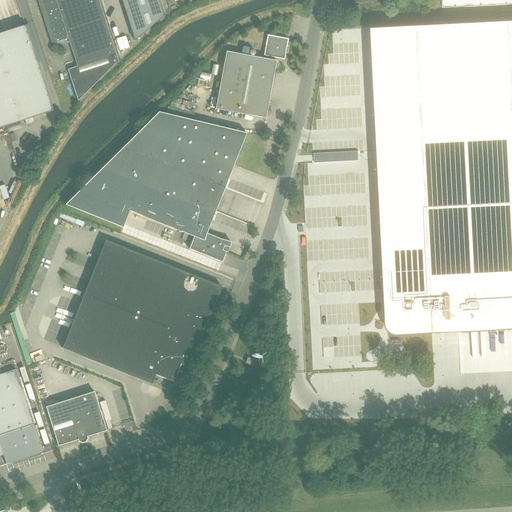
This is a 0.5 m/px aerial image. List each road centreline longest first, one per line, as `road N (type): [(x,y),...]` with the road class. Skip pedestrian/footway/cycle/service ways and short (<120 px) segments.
road 1 (unclassified): [(45,475),(172,437),(194,418),(278,203),(320,0)]
road 2 (unknown): [(431,167),(446,336),(481,393)]
